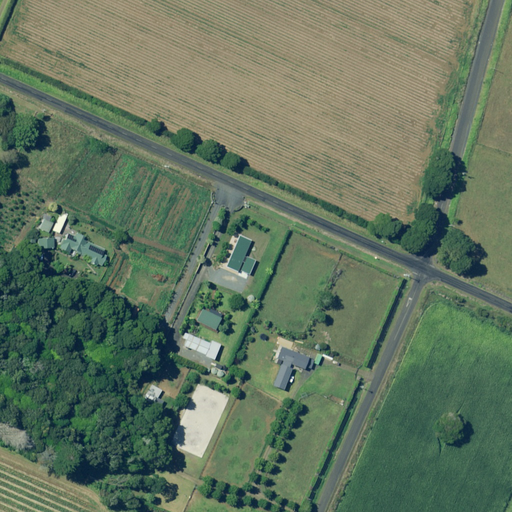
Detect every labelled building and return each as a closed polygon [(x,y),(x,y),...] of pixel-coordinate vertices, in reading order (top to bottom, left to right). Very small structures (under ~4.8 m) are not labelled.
[(68,215),(61,212),(53,231),(59,233),(68,215)] [(53,223),(44,219),(39,229),(49,233),(53,223)] [(104,252),(105,250),(84,240),(85,238),(77,234),(76,236),(69,233),(66,240),(64,239),(60,248),(71,253),(72,251),(89,258),(88,261),(101,267),(107,254),(104,252)] [(54,249),(54,239),(39,239),(40,249),(54,249)] [(221,318),(202,310),(197,321),(216,330),(221,318)] [(210,344),(186,333),(184,339),(187,340),(185,346),(205,355),(210,344)] [(308,358),(282,347),(277,359),(303,370),(308,358)] [(163,391),(153,385),(145,399),(154,405),(163,391)]
